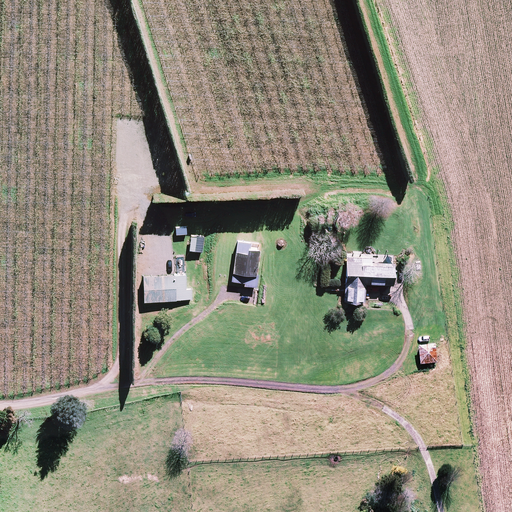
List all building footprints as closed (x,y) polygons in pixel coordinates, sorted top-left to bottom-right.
[(254,180),(254,171),(210,174),(210,183),(254,180)] [(256,272),(260,248),(250,246),(251,240),(237,238),(236,249),(232,279),(245,281),(244,284),(256,285),(258,273),(256,272)] [(366,283),(393,284),(395,262),(371,261),(372,257),(347,255),(344,300),(365,301),(366,283)] [(144,299),(177,298),(176,272),(144,273),(144,299)] [(186,272),(176,272),(177,298),(192,298),(192,287),(186,287),(186,272)] [(420,365),(437,363),(435,345),(418,346),(420,365)]
